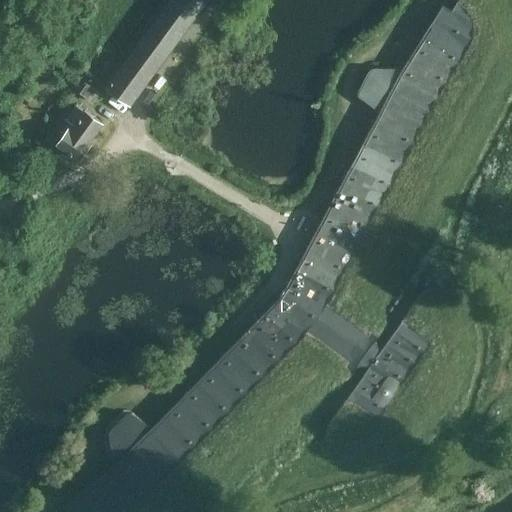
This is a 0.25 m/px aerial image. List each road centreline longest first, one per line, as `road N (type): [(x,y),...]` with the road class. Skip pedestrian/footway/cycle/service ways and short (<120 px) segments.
road 1 (track): [(270,292),(295,245),(289,229),(121,132)]
road 2 (track): [(222,0),(121,132)]
